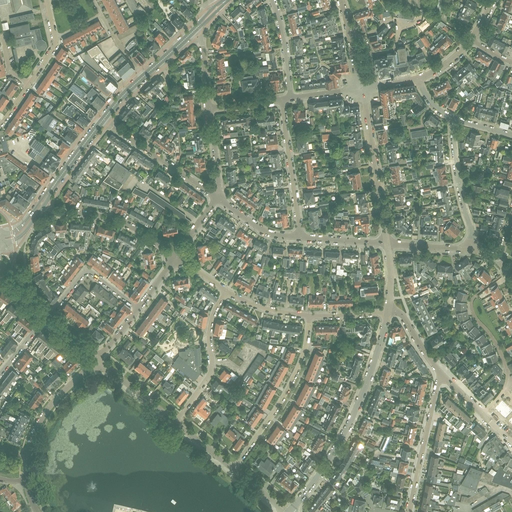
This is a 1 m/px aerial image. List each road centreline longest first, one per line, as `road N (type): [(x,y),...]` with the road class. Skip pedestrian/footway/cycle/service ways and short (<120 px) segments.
road 1 (unclassified): [(290,511),(340,441),(388,312)]
road 2 (residential): [(232,469),(290,383),(309,315)]
road 3 (residential): [(387,244),(361,88)]
road 4 (residential): [(175,422),(210,372),(211,318),(226,290)]
road 5 (residential): [(176,256),(124,222),(44,205)]
road 6 (residential): [(410,511),(441,373)]
road 7 (residential): [(299,237),(282,100)]
road 8 (residential): [(216,197),(103,118)]
road 9 (residential): [(484,415),(504,391),(507,373),(473,314),(475,295)]
road 10 (residential): [(470,249),(453,117)]
road 11 (secondary): [(197,27),(103,118)]
road 12 (residential): [(45,317),(86,271),(138,309)]
road 13 (unclassified): [(26,456),(46,410),(97,359)]
